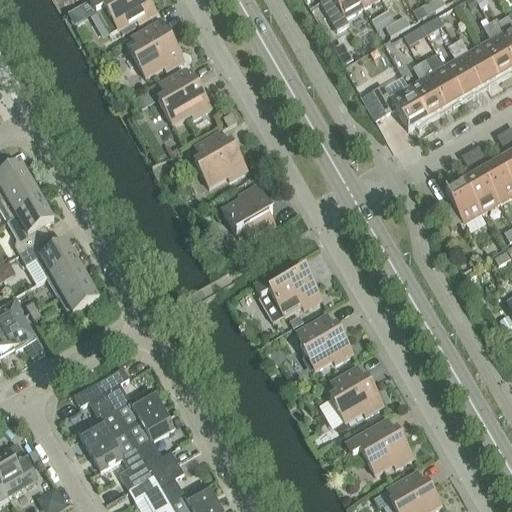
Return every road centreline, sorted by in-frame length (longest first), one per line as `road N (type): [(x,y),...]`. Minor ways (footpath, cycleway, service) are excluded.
road 1 (residential): [(191,4),(486,511)]
road 2 (tertiary): [(511,477),(357,207)]
road 3 (residential): [(148,328),(27,119)]
road 4 (tertiary): [(357,207),(238,0)]
road 5 (residential): [(255,511),(148,328)]
road 6 (residential): [(357,207),(511,116)]
road 7 (residential): [(23,398),(148,328)]
road 8 (residential): [(88,511),(23,398)]
